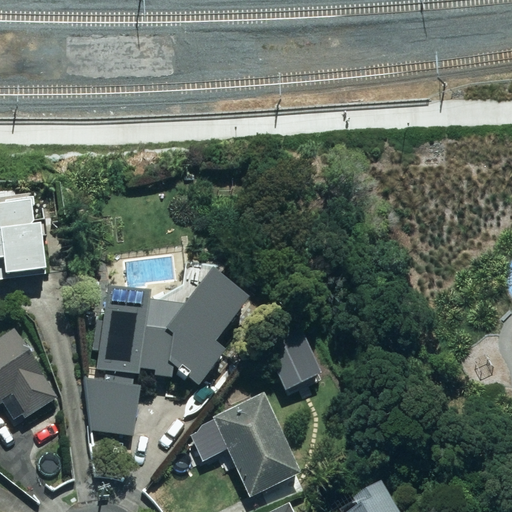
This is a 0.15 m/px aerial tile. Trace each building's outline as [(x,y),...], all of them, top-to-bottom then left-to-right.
[(40,201),(0,205),(0,281),(13,280),(52,275),(51,270),(54,270),(49,224),(43,225),(40,201)] [(160,290),(115,286),(88,427),(137,436),(147,369),(161,370),(159,375),(204,386),(232,349),(222,341),(258,296),(222,267),(191,303),(159,300),(160,290)] [(21,329),(0,342),(0,408),(7,404),(19,421),(27,416),(30,419),(65,397),(21,329)] [(307,473),(270,393),(218,418),(255,497),(307,473)] [(415,511),(398,480),(367,497),(372,506),(361,511),(415,511)] [(308,511),(304,503),(283,511),(308,511)]
